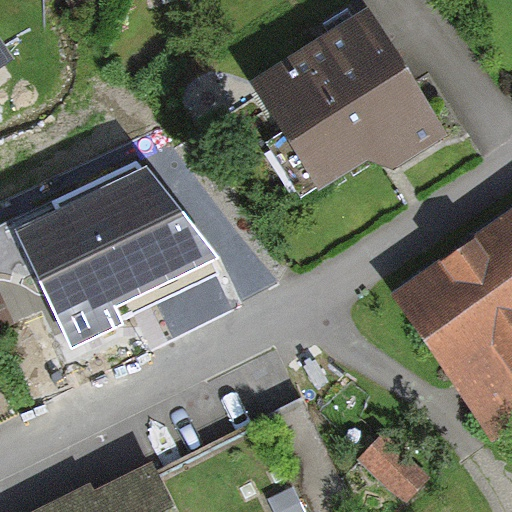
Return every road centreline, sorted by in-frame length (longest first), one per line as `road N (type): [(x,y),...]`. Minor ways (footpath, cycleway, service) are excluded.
road 1 (residential): [(511,161),(355,261),(0,457)]
road 2 (track): [(494,511),(475,465),(294,295)]
